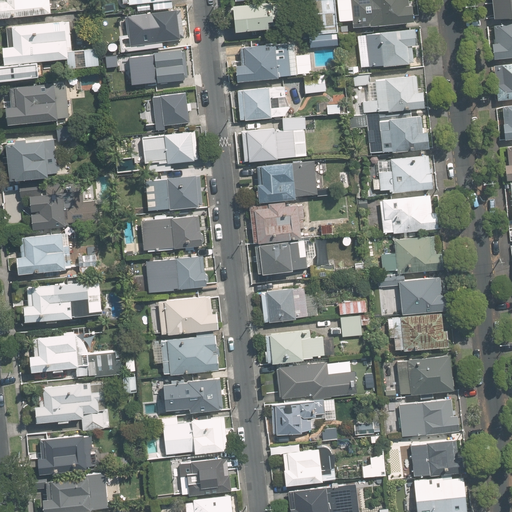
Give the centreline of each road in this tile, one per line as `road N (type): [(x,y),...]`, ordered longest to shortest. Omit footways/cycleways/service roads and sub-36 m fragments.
road 1 (residential): [(508,511),(451,0)]
road 2 (residential): [(257,511),(200,0)]
